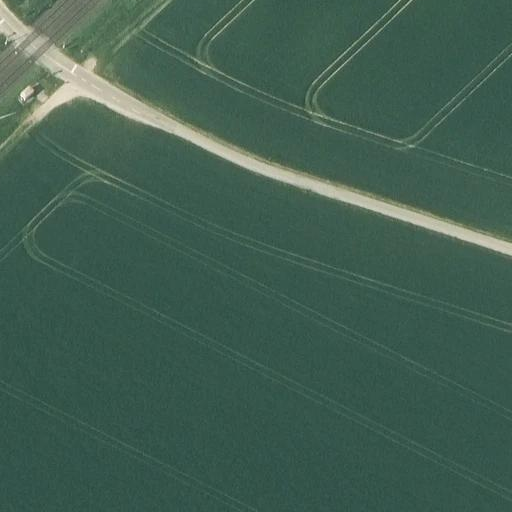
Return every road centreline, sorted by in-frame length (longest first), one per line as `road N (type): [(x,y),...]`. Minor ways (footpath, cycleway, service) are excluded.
road 1 (unclassified): [(511,257),(260,183),(73,78),(0,16)]
road 2 (track): [(0,147),(157,0)]
